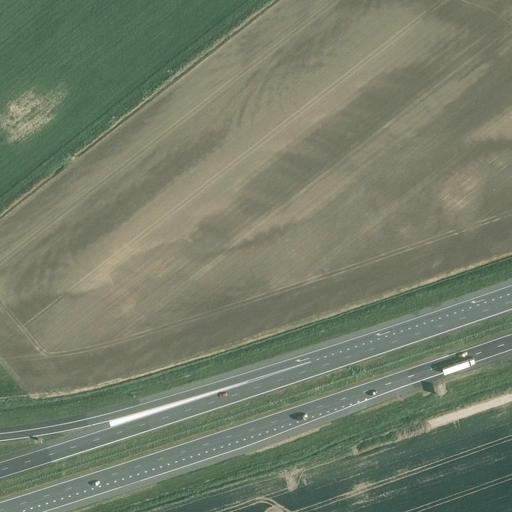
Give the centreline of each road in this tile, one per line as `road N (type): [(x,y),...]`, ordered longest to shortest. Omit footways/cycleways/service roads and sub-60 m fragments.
road 1 (motorway): [(0,510),(511,340)]
road 2 (motorway): [(313,369),(0,470)]
road 3 (motorway): [(313,369),(0,437)]
road 4 (motorway): [(511,301),(313,369)]
